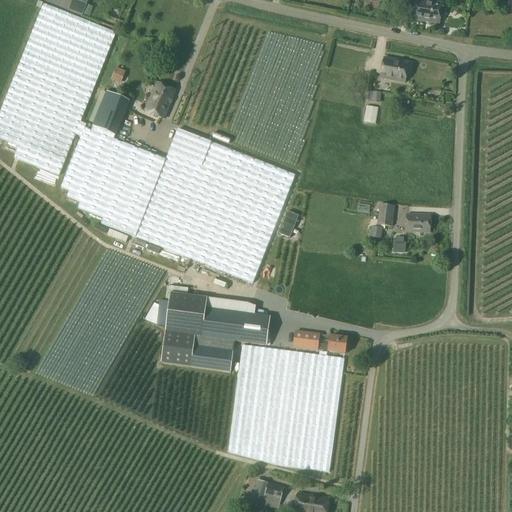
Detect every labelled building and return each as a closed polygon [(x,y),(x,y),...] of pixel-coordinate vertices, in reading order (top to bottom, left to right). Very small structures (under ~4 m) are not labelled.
[(416,0),(413,20),(440,25),(443,3),(422,0),(416,0)] [(85,128),(86,125),(80,123),(116,33),(44,4),(0,112),(0,138),(19,146),(14,158),(59,176),(76,135),(80,137),(84,128),(85,128)] [(390,13),(398,14),(400,6),(391,4),(390,13)] [(384,58),(380,78),(405,84),(409,63),(384,58)] [(111,80),(121,84),(126,72),(116,68),(111,80)] [(157,83),(145,112),(164,119),(176,91),(157,83)] [(106,92),(92,127),(115,136),(130,102),(106,92)] [(363,122),(376,125),(379,108),(366,106),(363,122)] [(115,136),(92,127),(91,131),(85,128),(84,128),(80,137),(60,188),(68,191),(66,197),(79,203),(77,209),(103,219),(101,225),(135,238),(168,251),(253,284),(295,176),(178,130),(166,160),(114,140),(115,136)] [(358,205),(357,211),(369,213),(370,206),(358,205)] [(380,205),(377,226),(392,228),(395,207),(380,205)] [(279,235),(291,240),(300,217),(288,213),(279,235)] [(406,215),(406,233),(430,233),(430,216),(406,215)] [(373,228),(371,238),(379,238),(381,229),(373,228)] [(406,245),(393,245),(393,253),(406,253),(406,245)] [(168,293),(188,295),(188,289),(169,287),(168,293)] [(171,295),(161,364),(230,374),(235,342),(267,347),(271,317),(206,310),(208,299),(171,295)] [(296,332),(294,348),(318,351),(318,350),(328,351),(328,352),(345,355),(348,339),(330,336),(330,338),(320,336),(320,335),(296,332)] [(242,346),(228,452),(278,466),(329,473),(344,360),(242,346)] [(264,500),(269,484),(258,481),(250,506),(261,509),(263,505),(264,500)] [(264,500),(280,504),(284,489),(269,484),(264,500)] [(294,511),(326,511),(329,500),(312,497),(312,496),(312,497),(297,494),(294,511)]
